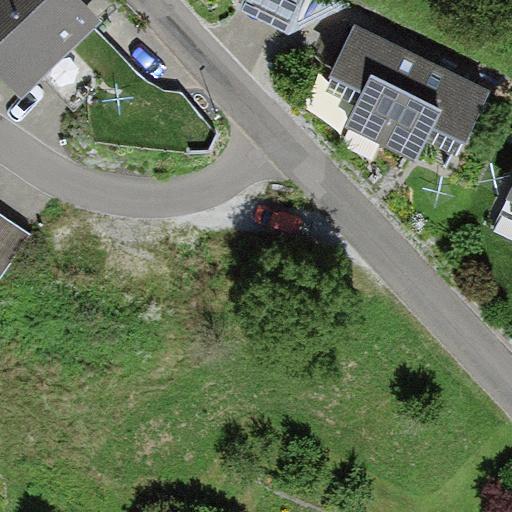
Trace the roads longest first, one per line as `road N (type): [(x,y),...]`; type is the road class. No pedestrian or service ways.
road 1 (residential): [(511,379),(282,144)]
road 2 (residential): [(0,137),(91,190),(155,198),(213,189),(282,144)]
road 3 (residential): [(282,144),(147,0)]
